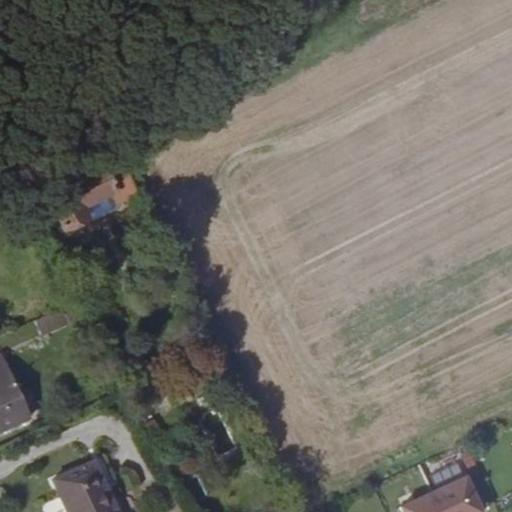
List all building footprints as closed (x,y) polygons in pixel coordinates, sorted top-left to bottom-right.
[(119,160),(42,198),(60,233),(84,221),(77,209),(109,193),(115,205),(136,194),(119,160)] [(77,209),(84,221),(89,223),(113,211),(115,205),(109,193),(77,209)] [(59,310),(74,302),(65,283),(49,291),(59,310)] [(66,322),(61,309),(35,320),(41,333),(66,322)] [(0,430),(28,418),(0,356),(0,430)] [(151,420),(143,425),(154,444),(162,441),(151,420)] [(53,480),(67,511),(93,511),(109,505),(90,464),(53,480)] [(464,475),(431,490),(441,511),(479,511),(481,511),(464,475)] [(441,511),(431,490),(398,506),(400,511),(441,511)]
